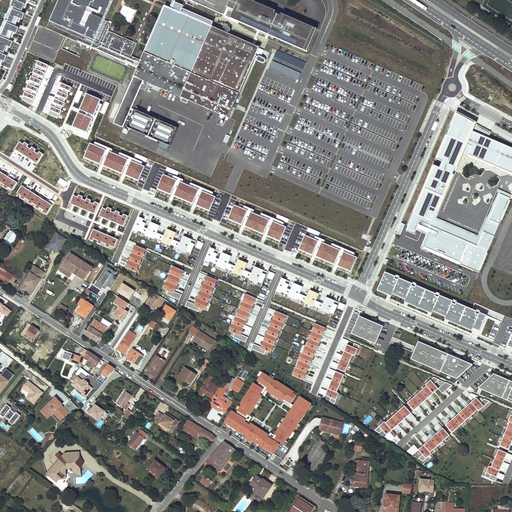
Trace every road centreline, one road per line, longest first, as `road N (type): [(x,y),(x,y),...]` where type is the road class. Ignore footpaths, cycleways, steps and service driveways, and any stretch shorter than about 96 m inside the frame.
road 1 (residential): [(0,104),(46,130),(79,178),(355,295)]
road 2 (residential): [(0,288),(224,435)]
road 3 (residential): [(355,295),(444,91)]
road 4 (residential): [(511,366),(355,295)]
road 5 (residential): [(224,435),(339,511)]
road 6 (unknown): [(242,157),(213,140),(203,118),(145,98)]
